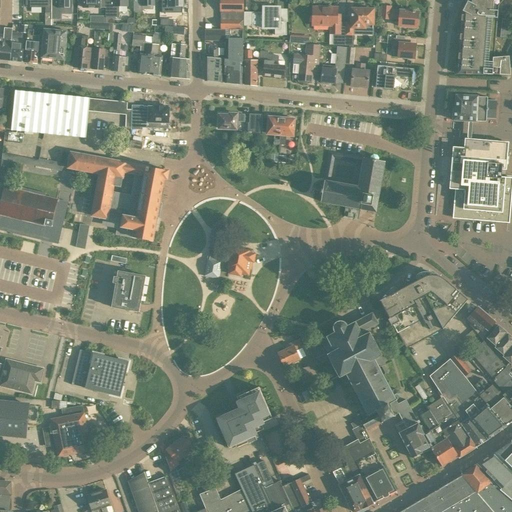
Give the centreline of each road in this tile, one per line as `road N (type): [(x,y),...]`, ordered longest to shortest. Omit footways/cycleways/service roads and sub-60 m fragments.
road 1 (residential): [(197,89),(431,111)]
road 2 (residential): [(192,391),(139,343),(0,310)]
road 3 (residential): [(255,343),(288,278),(311,253),(417,245)]
road 4 (residential): [(24,475),(61,478),(107,465),(151,440),(192,391)]
road 5 (residential): [(197,89),(0,70)]
road 6 (residential): [(255,343),(342,511)]
road 7 (residential): [(169,229),(194,146),(197,89)]
road 8 (residential): [(417,245),(431,111)]
road 9 (residential): [(417,245),(511,320)]
